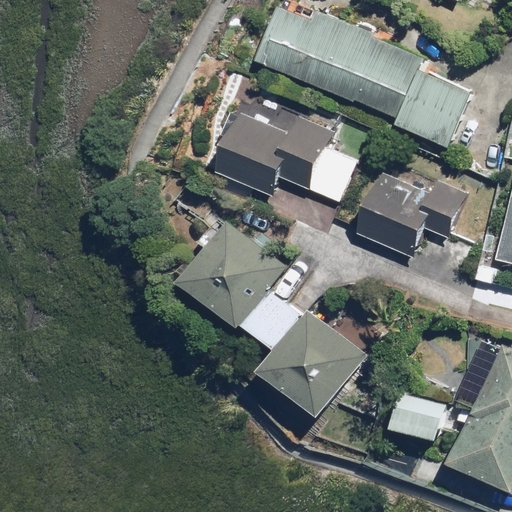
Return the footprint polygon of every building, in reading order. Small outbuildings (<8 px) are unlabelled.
[(288,1),(263,59),(459,145),(482,91),(425,66),(430,57),(378,34),(380,29),(325,5),(321,15),(288,1)] [(298,128),(249,107),(222,171),(283,196),(295,167),(320,177),(340,129),(303,114),(298,128)] [(437,192),(389,172),(364,229),(425,256),(439,223),(457,231),(473,194),(442,180),(437,192)] [(511,216),(502,263),(511,264),(511,216)] [(292,262),(234,219),(189,278),(282,347),(266,368),(329,415),(374,353),(314,308),(310,314),(274,287),(292,262)] [(465,392),(479,397),(455,460),(511,482),(511,345),(487,335),(465,392)] [(406,388),(396,427),(445,440),(455,401),(406,388)]
